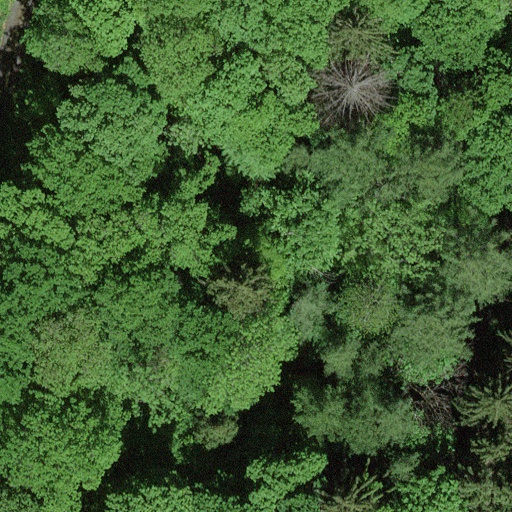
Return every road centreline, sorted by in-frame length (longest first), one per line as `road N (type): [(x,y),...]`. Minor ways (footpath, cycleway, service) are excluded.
road 1 (track): [(511,185),(433,511)]
road 2 (track): [(44,0),(0,184)]
